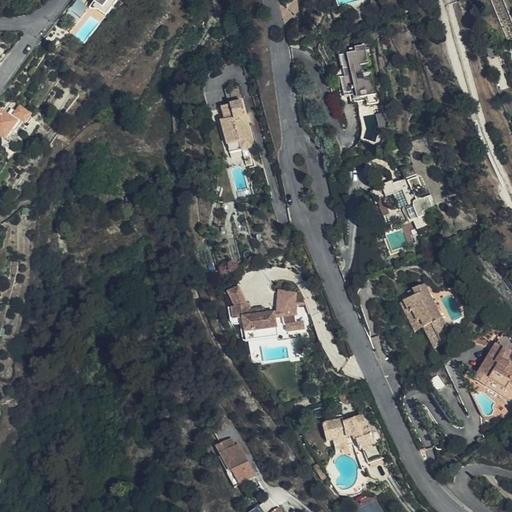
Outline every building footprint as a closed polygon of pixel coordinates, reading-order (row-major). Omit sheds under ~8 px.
[(95,7),(108,16),(114,7),(105,7),(95,7)] [(365,47),(343,52),(351,78),(346,79),(345,80),(349,93),(353,92),(355,102),(358,101),(359,106),(360,108),(383,103),(379,86),(375,87),(372,73),(363,74),(361,66),(370,64),(365,47)] [(351,78),(343,52),(338,53),(343,71),(337,73),(336,73),(340,92),(344,91),(346,100),(351,99),(353,107),(359,106),(358,101),(355,102),(353,92),(349,93),(345,80),(346,79),(351,78)] [(257,159),(245,121),(246,120),(241,107),(244,106),(238,89),(223,94),(228,111),(221,113),(225,126),(221,127),(231,158),(244,154),(249,169),(256,167),(253,160),(257,159)] [(24,120),(27,122),(33,114),(22,106),(18,111),(13,107),(7,114),(1,109),(0,110),(0,136),(2,138),(8,136),(12,132),(17,129),(24,120)] [(383,186),(376,188),(377,192),(371,195),(376,206),(377,205),(383,219),(403,211),(409,225),(413,223),(416,232),(427,228),(422,215),(434,211),(428,198),(422,201),(418,191),(422,189),(413,167),(401,171),(405,182),(393,186),(392,182),(383,186)] [(373,183),(376,188),(383,186),(381,180),(373,183)] [(424,286),(413,290),(416,297),(411,300),(400,305),(406,316),(412,313),(417,323),(420,322),(424,329),(434,349),(452,341),(424,286)] [(240,287),(229,293),(236,308),(233,308),(235,320),(243,319),(244,322),(245,324),(246,325),(247,325),(250,324),(252,333),(278,328),(276,318),(284,316),(285,325),(287,325),(288,331),(305,329),(304,322),(297,323),(296,316),(299,315),(298,308),(297,304),(297,301),(299,291),(280,290),(280,292),(278,312),(275,312),(265,314),(265,311),(259,312),(258,309),(252,310),(251,305),(249,305),(240,287)] [(416,297),(413,290),(407,292),(411,300),(416,297)] [(307,299),(297,301),(297,304),(298,308),(309,303),(307,299)] [(415,333),(424,329),(420,322),(417,323),(412,313),(406,316),(415,333)] [(245,324),(244,322),(247,342),(249,342),(279,337),(278,328),(252,333),(250,324),(247,325),(246,325),(245,324)] [(511,385),(511,362),(508,360),(511,353),(511,352),(498,343),(474,380),(475,381),(499,397),(508,383),(511,385)] [(381,443),(377,433),(371,435),(369,429),(366,429),(361,416),(344,423),(343,423),(342,420),(323,425),(327,442),(334,442),(336,452),(350,450),(352,451),(354,454),(356,453),(362,467),(383,458),(378,444),(381,443)] [(213,451),(227,475),(236,490),(250,482),(232,451),(229,452),(224,444),(213,451)] [(236,490),(227,475),(220,479),(220,480),(229,494),(236,490)]
